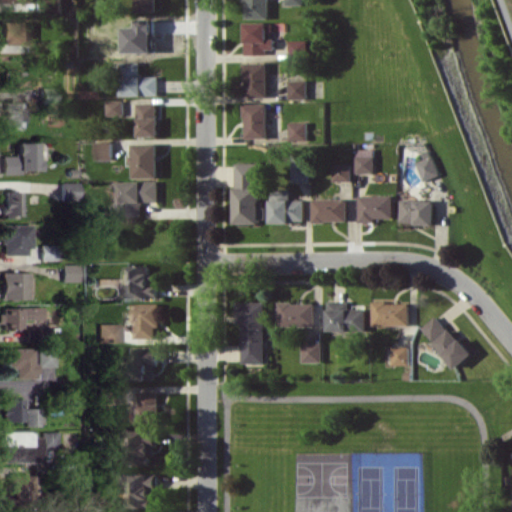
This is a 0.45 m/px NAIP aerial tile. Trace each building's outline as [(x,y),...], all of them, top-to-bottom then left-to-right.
[(54,0),(44,0),(44,10),(54,10),(54,0)] [(157,0),(136,0),(137,12),(158,11),(157,0)] [(269,0),(245,0),(246,19),(270,18),(269,0)] [(155,51),(154,19),(138,19),(139,26),(126,27),(126,52),(155,51)] [(0,43),(30,45),(31,21),(0,20),(0,43)] [(245,55),(268,55),(268,49),(275,49),(275,38),(268,38),(268,22),(245,22),(245,55)] [(290,40),(290,55),(308,55),(308,40),(290,40)] [(122,95),(158,95),(159,76),(141,76),(141,62),(122,62),(122,95)] [(269,96),(268,62),(245,63),(246,97),(269,96)] [(290,98),(309,98),(308,79),(290,80),(290,98)] [(53,101),(54,87),(38,87),(38,101),(53,101)] [(107,115),(124,116),(124,100),(108,99),(107,115)] [(2,129),(19,129),(19,102),(3,102),(2,129)] [(138,103),(138,136),(159,136),(158,102),(138,103)] [(268,103),(245,103),(246,138),(268,137),(268,103)] [(309,122),(290,121),(290,139),(309,140),(309,122)] [(96,160),(114,159),(113,141),(95,141),(96,160)] [(0,171),(35,171),(35,142),(11,142),(11,155),(0,154),(0,171)] [(134,178),(159,177),(158,143),(134,144),(134,178)] [(419,161),(426,180),(441,174),(432,149),(423,153),(425,159),(419,161)] [(293,182),(310,182),(311,154),(294,154),(293,182)] [(357,156),(357,172),(376,172),(376,155),(357,156)] [(262,162),(237,162),(237,223),(261,223),(262,162)] [(352,163),(334,163),(334,181),(353,180),(352,163)] [(76,181),(58,182),(58,200),(76,200),(76,181)] [(142,215),(142,201),(159,201),(159,181),(118,181),(119,216),(142,215)] [(272,221),(307,221),(306,200),(291,200),(291,190),(272,190),(272,221)] [(0,216),(18,216),(19,191),(1,191),(0,216)] [(395,195),(361,195),(361,220),(395,219),(395,195)] [(348,198),(314,199),(315,221),(348,221),(348,198)] [(435,224),(436,200),(402,199),(401,223),(435,224)] [(27,224),(0,223),(0,254),(27,255),(27,224)] [(76,281),(76,263),(59,263),(59,281),(76,281)] [(129,287),(123,287),(123,299),(158,298),(158,273),(151,273),(151,265),(129,266),(129,287)] [(26,272),(0,271),(0,298),(26,299),(26,272)] [(266,301),(238,302),(238,323),(243,323),(244,364),(268,363),(266,301)] [(329,330),(367,330),(367,308),(350,309),(350,301),(329,301),(329,330)] [(279,303),(280,326),(317,326),(316,302),(279,303)] [(373,302),(373,326),(411,326),(411,302),(373,302)] [(133,303),(134,338),(157,338),(157,327),(161,327),(160,303),(133,303)] [(0,307),(0,328),(17,328),(16,319),(40,318),(39,306),(0,307)] [(474,354),(438,314),(422,328),(458,368),(474,354)] [(95,342),(117,342),(118,323),(96,323),(95,342)] [(23,326),(23,341),(38,341),(38,326),(23,326)] [(303,362),(323,362),(324,342),(304,341),(303,362)] [(411,346),(394,346),(394,364),(411,364),(411,346)] [(12,377),(34,378),(35,363),(30,363),(30,348),(7,347),(7,368),(13,368),(12,377)] [(156,380),(156,366),(160,366),(159,347),(133,348),(133,355),(127,355),(128,381),(156,380)] [(52,366),(52,353),(35,352),(35,366),(52,366)] [(139,424),(159,423),(159,390),(139,390),(139,424)] [(20,421),(20,398),(1,398),(1,421),(20,421)] [(23,426),(41,425),(40,407),(22,407),(23,426)] [(39,461),(38,436),(30,437),(30,430),(0,430),(0,460),(0,462),(39,461)] [(55,431),(40,431),(40,446),(55,446),(55,431)] [(130,465),(152,464),(152,454),(157,454),(157,431),(129,431),(130,465)] [(130,507),(152,507),(152,498),(158,498),(157,473),(119,473),(120,487),(130,487),(130,507)] [(28,474),(5,474),(4,499),(28,499),(28,474)]
